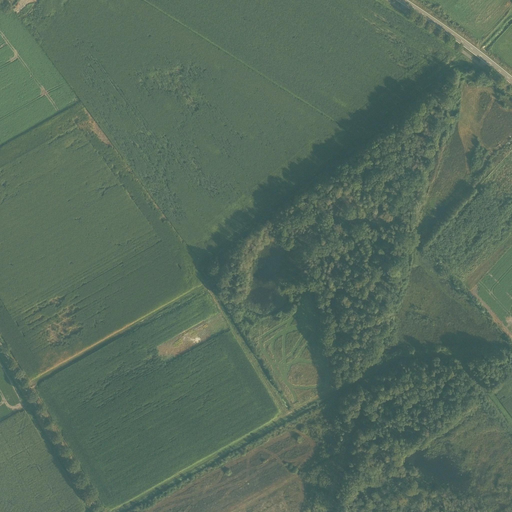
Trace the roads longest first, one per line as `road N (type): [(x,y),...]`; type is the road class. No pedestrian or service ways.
road 1 (unclassified): [(97,511),(0,345)]
road 2 (secondary): [(511,79),(400,0)]
